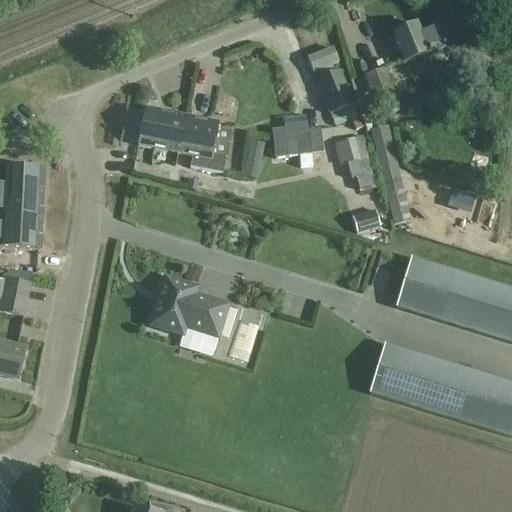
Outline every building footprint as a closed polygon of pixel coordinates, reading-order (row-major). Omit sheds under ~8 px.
[(420,36),(416,27),(392,37),(404,65),(444,49),(436,29),(420,36)] [(337,65),(332,51),(307,60),(313,75),(337,65)] [(398,112),(383,70),(364,77),(379,118),(398,112)] [(354,107),(340,72),(314,83),(329,117),(354,107)] [(352,109),(330,118),(334,128),(356,119),(352,109)] [(178,155),(185,120),(144,112),(137,147),(178,155)] [(283,131),(271,132),(275,161),(298,158),(300,170),(312,169),(310,157),(322,155),(319,132),(308,133),(306,119),(282,121),(283,131)] [(185,120),(178,155),(192,158),(189,170),(222,176),(225,158),(212,155),(218,126),(185,120)] [(411,223),(387,129),(369,133),(393,228),(411,223)] [(375,191),(361,139),(345,143),(334,146),(339,168),(346,166),(350,183),(355,181),(359,195),(375,191)] [(264,145),(252,143),(251,143),(246,160),(244,179),(257,181),(264,145)] [(6,218),(40,220),(42,173),(0,171),(0,223),(5,224),(6,218)] [(187,181),(186,190),(195,192),(197,183),(187,181)] [(377,209),(368,211),(370,221),(379,219),(377,209)] [(5,224),(0,223),(0,250),(38,253),(40,220),(6,218),(5,224)] [(511,291),(410,260),(394,311),(511,346),(511,291)] [(9,272),(0,312),(0,313),(23,319),(33,274),(9,272)] [(164,280),(150,328),(182,338),(180,346),(211,356),(216,340),(220,341),(229,308),(195,298),(197,290),(164,280)] [(25,350),(0,343),(0,377),(17,382),(25,350)] [(511,385),(383,346),(368,397),(511,440),(511,385)]
